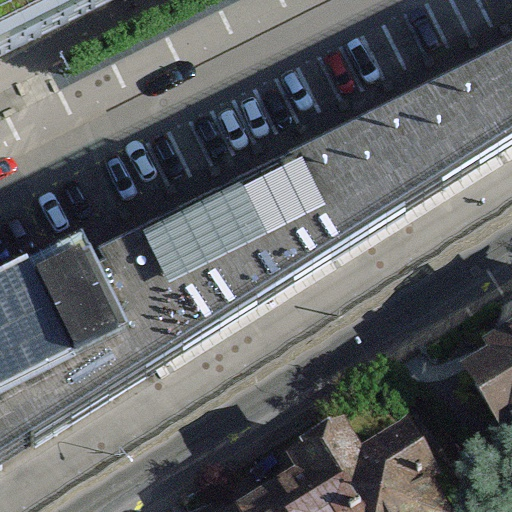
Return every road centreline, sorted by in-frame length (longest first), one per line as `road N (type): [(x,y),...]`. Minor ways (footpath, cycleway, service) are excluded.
road 1 (residential): [(511,258),(109,511)]
road 2 (residential): [(375,0),(0,187)]
